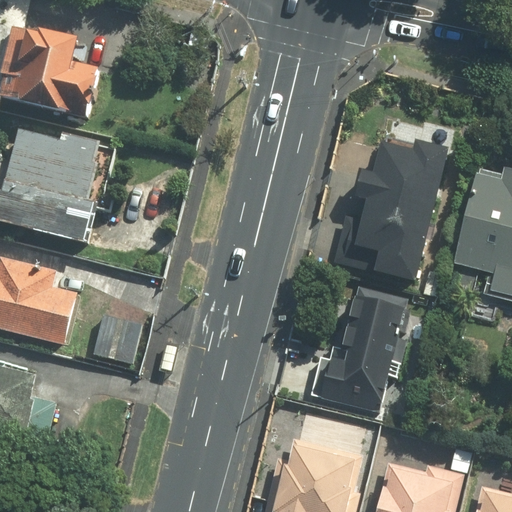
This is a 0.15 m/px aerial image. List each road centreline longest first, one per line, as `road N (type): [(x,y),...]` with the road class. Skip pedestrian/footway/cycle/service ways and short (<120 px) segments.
road 1 (secondary): [(311,10),(190,511)]
road 2 (residential): [(486,29),(426,37),(311,10)]
